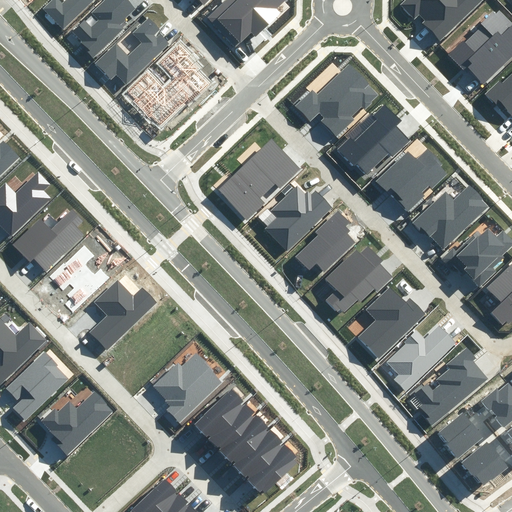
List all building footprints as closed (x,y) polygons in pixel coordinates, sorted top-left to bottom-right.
[(58,0),(51,0),(42,9),(63,30),(94,0),(65,0),(62,4),(58,0)] [(104,0),(91,13),(97,20),(92,25),(85,18),(73,30),(91,50),(89,52),(94,57),(124,29),(121,25),(138,9),(128,0),(104,0)] [(286,0),(227,0),(208,18),(235,46),(250,32),(255,37),(281,11),(278,8),(286,0)] [(480,0),(404,0),(399,4),(414,20),(421,14),(427,20),(424,23),(438,38),(480,0)] [(511,54),(511,22),(497,7),(447,54),(462,70),(466,67),(481,83),(511,54)] [(160,29),(149,17),(132,33),(141,43),(129,54),(118,42),(95,63),(112,81),(118,75),(126,83),(168,43),(160,35),(157,39),(154,35),(160,29)] [(198,61),(181,43),(159,63),(172,77),(164,84),(151,70),(124,95),(158,131),(211,82),(194,64),(198,61)] [(317,95),(312,90),(296,106),(310,121),(319,112),(325,118),(322,121),(338,137),(356,119),(353,116),(363,107),(367,111),(382,96),(349,63),(317,95)] [(511,75),(504,82),(501,80),(485,94),(495,106),(497,103),(511,118),(511,116),(511,75)] [(352,135),(338,149),(365,176),(389,153),(394,158),(411,141),(396,125),(401,120),(384,104),(372,116),(376,120),(356,139),(352,135)] [(301,168),(273,138),(217,190),(245,221),(264,203),(260,198),(275,184),(279,189),(301,168)] [(0,177),(21,157),(5,140),(1,144),(0,142),(0,177)] [(380,180),(410,211),(425,196),(423,194),(429,188),(432,190),(447,175),(439,167),(441,164),(426,150),(416,160),(408,152),(380,180)] [(0,224),(11,236),(51,197),(45,192),(52,185),(37,171),(16,192),(6,182),(0,187),(0,224)] [(308,195),(299,185),(271,212),(277,219),(267,229),(288,251),(334,207),(315,188),(308,195)] [(415,220),(442,249),(487,206),(468,187),(454,200),(445,191),(415,220)] [(39,218),(13,244),(31,262),(34,259),(46,272),(84,235),(77,227),(84,221),(72,209),(51,230),(39,218)] [(350,222),(338,209),(314,232),(317,236),(296,257),(309,271),(316,264),(324,272),(354,243),(345,234),(348,231),(344,227),(350,222)] [(511,237),(504,230),(495,238),(487,230),(481,235),(477,231),(456,251),(453,248),(440,259),(447,266),(455,259),(481,288),(499,271),(496,268),(505,259),(503,256),(511,247),(511,237)] [(64,304),(72,312),(111,277),(102,268),(94,275),(86,265),(96,256),(86,245),(49,278),(61,291),(69,283),(74,289),(67,295),(71,298),(64,304)] [(360,252),(357,248),(327,278),(337,288),(325,301),(338,314),(342,309),(346,314),(360,299),(363,302),(375,290),(377,292),(393,276),(379,263),(382,260),(367,245),(360,252)] [(511,268),(490,289),(502,303),(491,314),(506,331),(511,325),(511,268)] [(90,331),(107,349),(155,302),(141,288),(133,296),(116,279),(93,301),(106,314),(90,331)] [(407,303),(390,284),(363,309),(374,322),(358,337),(377,358),(427,313),(413,298),(407,303)] [(0,383),(46,339),(30,322),(17,334),(0,316),(0,383)] [(424,340),(416,332),(386,362),(397,373),(393,378),(407,392),(456,342),(438,325),(424,340)] [(431,424),(487,378),(474,363),(478,359),(467,347),(446,364),(449,368),(436,378),(441,384),(432,392),(427,386),(416,395),(422,403),(418,407),(431,424)] [(15,408),(25,419),(68,378),(58,367),(60,365),(47,350),(9,386),(23,400),(15,408)] [(180,423),(223,383),(196,355),(183,367),(178,362),(151,387),(169,406),(166,408),(180,423)] [(511,419),(511,388),(508,384),(499,392),(496,388),(480,401),(501,428),(511,419)] [(231,388),(194,424),(207,438),(245,403),(231,388)] [(68,456),(112,412),(107,407),(110,404),(95,390),(77,408),(71,401),(58,414),(54,410),(42,422),(62,441),(58,445),(68,456)] [(245,403),(207,438),(220,452),(258,417),(245,403)] [(483,437),(463,413),(438,433),(458,457),(483,437)] [(258,417),(220,452),(234,467),(272,431),(258,417)] [(272,431),(234,467),(247,481),(285,445),(272,431)] [(507,467),(487,442),(463,462),(482,487),(507,467)] [(285,445),(247,481),(261,495),(299,459),(285,445)] [(166,479),(130,511),(157,511),(179,492),(166,479)] [(179,492),(157,511),(181,511),(190,504),(179,492)]
